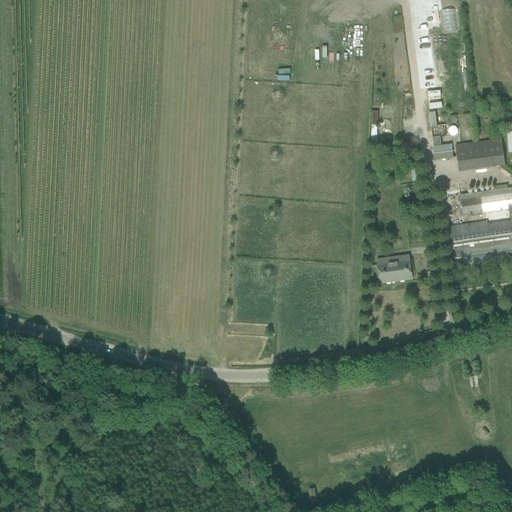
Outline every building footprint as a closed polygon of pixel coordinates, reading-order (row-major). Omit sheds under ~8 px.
[(485,131),(491,130),(489,110),(483,111),(485,131)] [(436,127),(434,112),(428,113),(430,127),(436,127)] [(501,139),(454,145),(458,172),(504,166),(501,139)] [(454,158),(453,152),(452,145),(435,147),(436,154),(434,154),(435,161),(454,158)] [(486,221),(444,227),(449,270),(511,260),(511,187),(459,195),(462,216),(508,210),(509,220),(487,224),(486,221)] [(409,262),(378,266),(380,284),(412,279),(409,262)]
